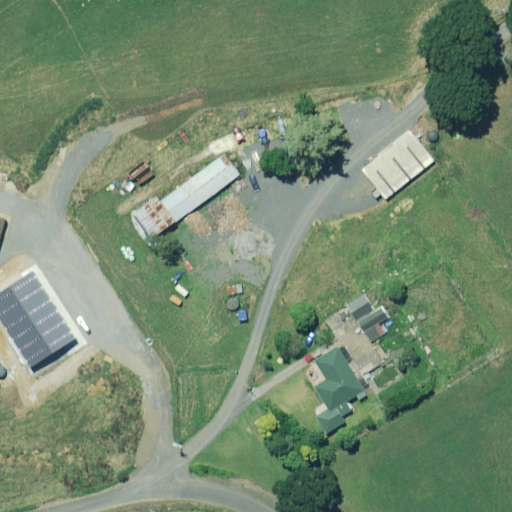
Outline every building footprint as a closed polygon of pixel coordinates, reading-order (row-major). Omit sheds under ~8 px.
[(436,161),(413,132),(365,170),(388,199),(436,161)] [(242,175),(227,154),(163,201),(160,196),(137,213),(156,238),(242,175)] [(242,284),(227,285),(228,308),(244,308),(242,284)] [(377,308),(367,293),(349,305),(369,335),(391,319),(381,305),(377,308)] [(365,391),(340,347),(317,360),(328,379),(317,386),(330,409),(318,415),(328,432),(346,422),(343,416),(354,409),(349,401),(365,391)]
